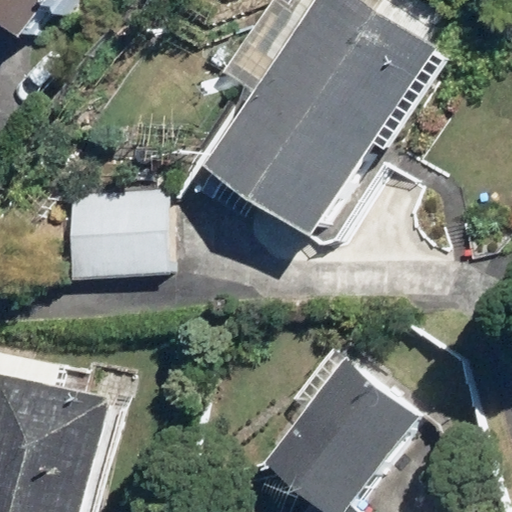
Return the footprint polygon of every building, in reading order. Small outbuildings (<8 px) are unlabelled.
[(0,0),(53,37),(79,0),(0,0)] [(465,45),(444,33),(457,10),(438,0),(409,0),(404,10),(385,0),(276,0),(232,78),(271,100),(232,169),(355,240),(465,45)] [(85,191),(84,278),(191,279),(192,192),(85,191)] [(388,511),(453,416),(361,355),(345,344),(270,457),(286,467),(331,497),(321,511),(388,511)] [(0,511),(112,511),(135,371),(0,352),(0,511)]
